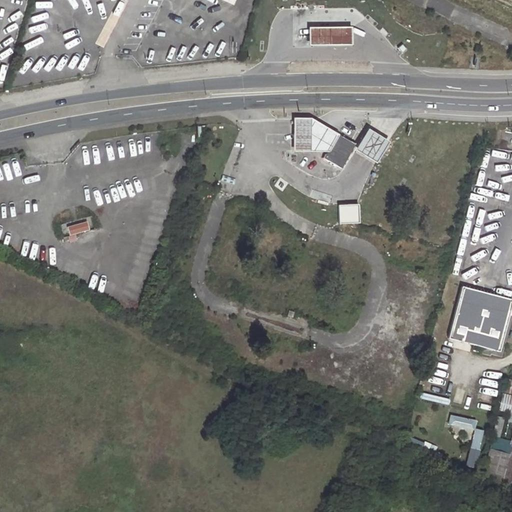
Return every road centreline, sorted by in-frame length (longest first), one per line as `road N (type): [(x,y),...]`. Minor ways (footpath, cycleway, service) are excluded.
road 1 (primary): [(0,138),(138,112),(292,99),(511,104)]
road 2 (primary): [(511,84),(261,81),(0,116)]
